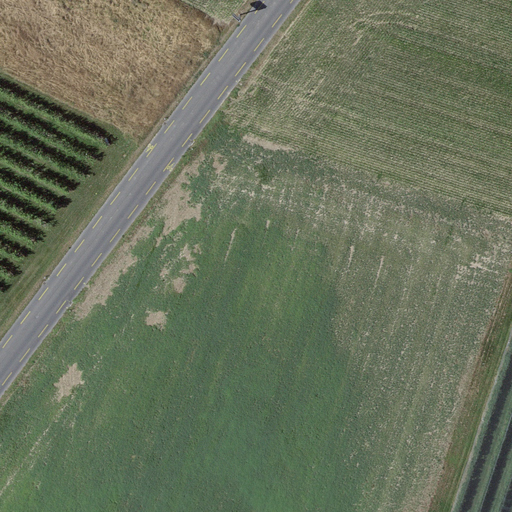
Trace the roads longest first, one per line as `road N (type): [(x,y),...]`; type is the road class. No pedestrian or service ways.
road 1 (tertiary): [(0,370),(279,0)]
road 2 (track): [(511,227),(229,140),(189,119)]
